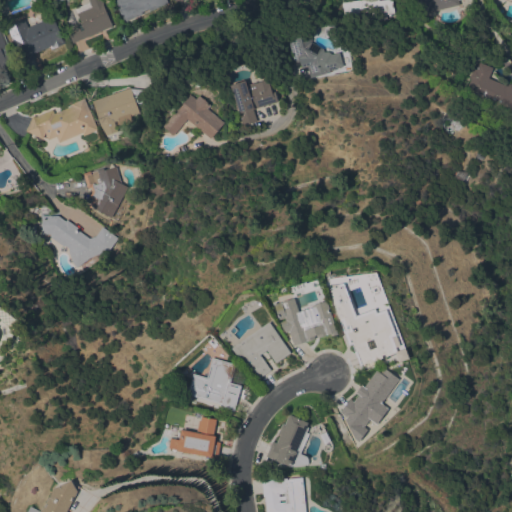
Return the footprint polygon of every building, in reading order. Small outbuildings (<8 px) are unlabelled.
[(77,23),(80,30),(83,28),(74,7),(89,0),(100,0),(112,25),(72,42),(66,28),(77,23)] [(166,0),(168,3),(124,21),(114,0),(166,0)] [(354,0),(391,0),(394,12),(393,12),(393,15),(381,17),(381,14),(345,20),(342,2),(354,0)] [(457,0),(458,4),(414,15),(410,0),(457,0)] [(53,16),(63,41),(33,53),(35,57),(22,62),(7,24),(23,18),(27,26),(53,16)] [(323,51),(326,50),(329,50),(330,51),(331,54),(339,51),(343,65),(329,69),(329,72),(310,77),(306,65),(301,67),(299,61),(294,62),(289,42),(310,36),(311,40),(311,42),(323,48),(323,51)] [(0,46),(4,45),(14,67),(2,72),(0,68),(0,46)] [(511,83),(511,85),(511,107),(508,110),(464,91),(470,78),(468,77),(473,68),(476,69),(479,61),(493,66),(488,77),(506,85),(511,83)] [(252,108),(256,121),(241,125),(229,84),(244,80),(246,84),(255,81),(255,82),(267,79),(271,92),(274,91),(277,101),(252,108)] [(117,119),(113,121),(116,131),(105,135),(99,124),(92,100),(130,87),(131,88),(148,89),(147,103),(135,102),(139,112),(130,115),(132,120),(119,124),(117,119)] [(195,98),(199,95),(210,104),(207,108),(223,122),(210,138),(187,119),(173,135),(162,125),(189,93),(195,98)] [(52,109),(54,113),(71,105),(70,103),(84,97),(97,129),(83,135),(81,132),(58,142),(55,136),(48,139),(44,132),(42,138),(25,130),(32,115),(35,116),(52,109)] [(90,187),(87,187),(83,173),(90,170),(90,172),(103,168),(104,169),(115,166),(121,183),(127,186),(110,217),(89,205),(92,198),(88,196),(91,190),(90,187)] [(91,256),(75,267),(72,263),(67,251),(67,247),(64,245),(62,246),(49,236),(50,233),(42,233),(42,219),(41,219),(41,215),(57,215),(65,221),(66,219),(77,227),(76,229),(88,238),(95,236),(101,226),(117,237),(108,249),(91,256)] [(356,315),(367,310),(368,312),(375,310),(376,313),(385,309),(395,335),(391,336),(396,349),(381,355),(382,357),(374,361),(375,364),(365,368),(362,370),(355,352),(354,353),(351,345),(348,346),(338,321),(340,320),(334,305),(335,305),(331,295),(328,285),(343,283),(356,315)] [(337,334),(331,336),(330,333),(317,337),(317,335),(314,336),(315,338),(293,345),(289,330),(285,332),(278,322),(285,320),(284,317),(279,319),(274,304),(294,297),(299,311),(312,307),(312,305),(326,300),(337,334)] [(269,321),(290,352),(275,362),(266,349),(259,354),(260,356),(260,355),(270,369),(258,378),(252,370),(251,371),(248,367),(247,368),(242,360),(244,358),(243,356),(239,359),(233,350),(231,348),(269,321)] [(191,376),(192,373),(207,377),(212,357),(235,364),(229,382),(241,385),(233,410),(219,406),(220,404),(187,394),(192,376),(191,376)] [(364,427),(362,426),(361,428),(342,414),(339,412),(349,398),(353,401),(358,394),(355,392),(361,384),(363,386),(376,370),(395,384),(364,427)] [(272,441),(275,442),(279,434),(277,434),(282,423),(284,424),(288,414),(289,415),(290,414),(307,422),(305,427),(307,428),(306,432),(308,433),(299,453),(306,456),(307,458),(308,462),(307,464),(290,465),(289,466),(283,463),(283,464),(265,456),(272,441)] [(198,432),(198,430),(196,430),(198,420),(200,420),(201,416),(215,419),(212,435),(215,436),(214,440),(220,442),(216,458),(176,451),(177,449),(168,447),(169,446),(168,446),(169,439),(170,439),(170,437),(179,439),(180,429),(198,432)] [(305,511),(265,511),(264,496),(263,496),(261,480),(302,476),(305,511)] [(39,511),(41,509),(42,509),(54,487),(71,479),(78,491),(67,511),(68,511),(39,511)]
